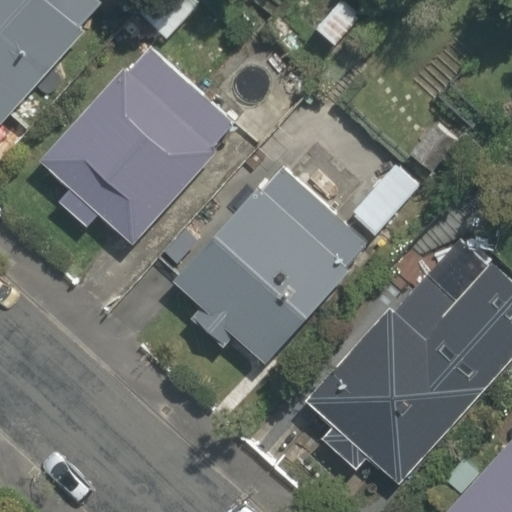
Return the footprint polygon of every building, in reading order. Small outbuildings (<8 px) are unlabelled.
[(0,0),(0,111),(93,5),(87,0),(0,0)] [(146,0),(133,15),(160,38),(192,0),(146,0)] [(365,2),(363,0),(314,0),(293,25),(323,50),(365,2)] [(56,182),(46,193),(81,225),(91,215),(119,241),(226,126),(131,38),(24,153),(56,182)] [(314,199),(259,149),(155,265),(194,299),(179,316),(221,354),(236,337),(266,364),(370,248),(314,199)] [(389,160),(345,207),(368,229),(412,181),(389,160)] [(394,307),(382,296),(294,389),(336,428),(324,440),(355,470),(367,457),(387,476),(511,343),(511,287),(460,238),(394,307)] [(511,511),(511,411),(431,511),(511,511)]
